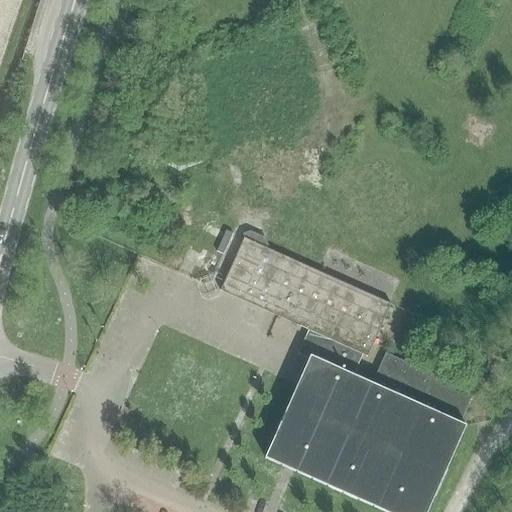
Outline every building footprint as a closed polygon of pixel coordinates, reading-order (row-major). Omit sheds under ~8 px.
[(216,165),(227,161),(221,142),(210,145),(216,165)] [(152,154),(129,143),(124,154),(147,165),(152,154)] [(263,185),(263,193),(289,194),(289,183),(304,183),(305,162),(290,161),(291,159),(261,157),(260,185),(263,185)] [(223,255),(232,234),(225,231),(216,252),(223,255)] [(365,294),(283,257),(264,248),(266,247),(264,240),(249,234),(242,237),(244,239),(241,245),(220,292),(221,292),(222,291),(267,311),(283,276),(294,281),(299,270),(363,299),(365,294)] [(390,305),(365,294),(363,299),(299,270),(294,281),(283,276),(267,311),(311,331),(362,354),(366,355),(365,357),(367,358),(390,305)] [(353,375),(362,354),(311,331),(304,347),(308,357),(310,357),(265,459),(383,511),(427,511),(466,426),(464,425),(464,426),(459,423),(473,393),(386,353),(372,383),(353,375)] [(494,365),(485,383),(497,389),(506,370),(494,365)]
